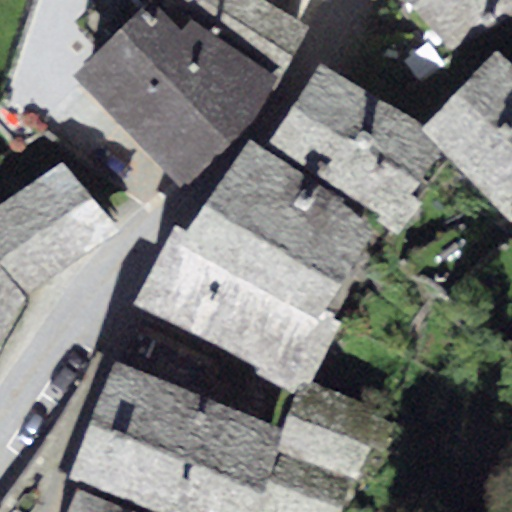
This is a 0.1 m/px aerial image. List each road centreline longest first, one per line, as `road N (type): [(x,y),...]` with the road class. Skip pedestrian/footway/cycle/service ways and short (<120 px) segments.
road 1 (tertiary): [(340,0),(325,38),(185,214),(91,296)]
road 2 (residential): [(36,511),(43,473),(105,328),(91,296)]
road 3 (tertiary): [(91,296),(0,428)]
